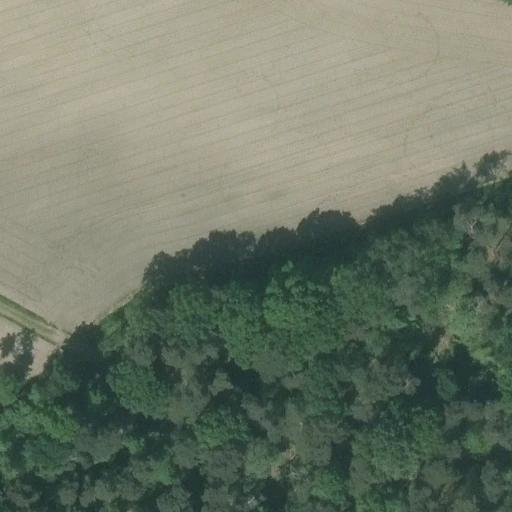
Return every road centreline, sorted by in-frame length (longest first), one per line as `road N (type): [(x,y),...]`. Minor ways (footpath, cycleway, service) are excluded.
road 1 (track): [(0,319),(109,380),(185,402),(339,422),(511,371)]
road 2 (track): [(87,367),(188,511)]
road 3 (track): [(87,367),(105,511)]
